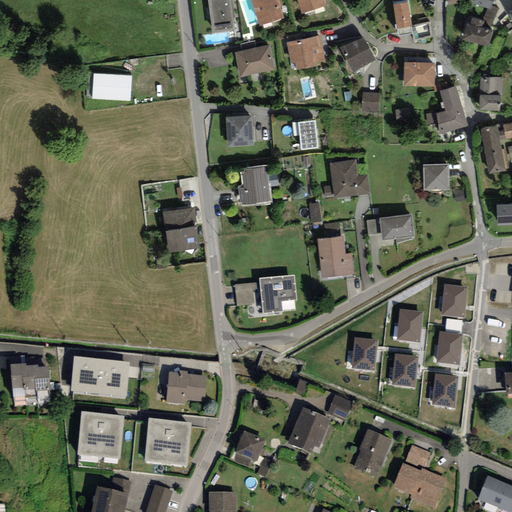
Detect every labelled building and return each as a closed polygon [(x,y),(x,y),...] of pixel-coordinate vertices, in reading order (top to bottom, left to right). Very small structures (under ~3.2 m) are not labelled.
[(230,0),(209,0),(213,31),(235,28),(230,0)] [(278,0),(251,0),(257,22),(282,16),(278,0)] [(324,0),(297,0),(302,12),(326,4),(324,0)] [(407,0),(401,0),(393,1),(396,25),(397,25),(399,33),(412,31),(407,0)] [(470,22),(466,21),(461,37),(489,44),(493,28),(482,25),(484,19),(471,15),(470,22)] [(321,34),(287,40),(292,69),(316,65),(315,62),(325,60),(321,34)] [(375,58),(363,35),(340,46),(352,70),(375,58)] [(269,43),(234,50),(240,76),(274,69),(269,43)] [(434,61),(404,60),(403,84),(434,85),(434,61)] [(133,74),(87,70),(84,95),(130,100),(133,74)] [(502,76),(480,75),(478,107),(499,108),(500,94),(501,94),(502,76)] [(455,84),(440,89),(445,109),(436,112),(438,121),(438,122),(438,128),(439,132),(454,127),(454,129),(467,124),(463,113),(464,113),(455,84)] [(380,93),(362,92),(361,111),(378,112),(380,93)] [(438,121),(436,112),(425,114),(427,123),(438,121)] [(252,114),(225,115),(227,145),(253,144),(252,114)] [(315,118),(299,119),(302,146),(318,145),(315,118)] [(505,148),(502,149),(500,138),(511,135),(511,121),(480,128),(490,173),(506,169),(506,168),(509,168),(505,148)] [(356,158),(330,161),(332,185),(323,186),(324,196),(334,195),(334,197),(369,193),(367,174),(358,175),(356,158)] [(448,162),(423,162),(424,188),(427,188),(428,190),(430,191),(433,192),(436,192),(439,192),(442,191),(444,190),(446,187),(449,187),(448,162)] [(243,186),(239,186),(241,204),(271,200),(266,164),(245,167),(245,171),(242,171),(243,186)] [(511,201),(496,203),(497,223),(511,222),(511,201)] [(319,202),(309,203),(311,222),(321,221),(319,202)] [(165,228),(196,224),(194,206),(162,210),(165,228)] [(412,212),(379,216),(380,218),(381,232),(382,237),(395,236),(396,243),(412,238),(412,235),(414,235),(412,212)] [(381,232),(380,218),(366,220),(368,234),(381,232)] [(196,224),(165,228),(168,250),(199,246),(196,224)] [(343,234),(317,237),(321,277),(354,274),(351,251),(345,252),(343,234)] [(293,278),(260,281),(263,316),(283,314),(282,303),(296,302),(293,278)] [(451,280),(433,286),(439,306),(456,300),(451,280)] [(473,324),(458,319),(454,336),(468,340),(473,324)] [(75,363),(73,398),(130,400),(131,366),(75,363)] [(27,379),(26,369),(26,366),(10,368),(13,392),(23,390),(22,379),(27,379)] [(38,371),(38,368),(26,369),(27,379),(22,379),(23,390),(24,394),(36,393),(34,381),(39,381),(38,371)] [(48,370),(38,371),(39,381),(34,381),(36,393),(36,395),(51,393),(48,370)] [(207,378),(168,374),(165,405),(191,407),(191,402),(204,403),(207,378)] [(351,404),(335,397),(327,414),(344,421),(351,404)] [(331,423),(303,410),(287,446),(311,456),(314,447),(319,449),(331,423)] [(81,415),(77,459),(119,463),(123,420),(81,415)] [(190,425),(148,422),(144,465),(187,468),(190,425)] [(394,442),(368,431),(359,451),(360,451),(353,468),(377,479),(394,442)] [(265,442),(243,433),(234,455),(236,456),(233,463),(248,469),(250,463),(255,465),(265,442)] [(430,454),(411,447),(406,460),(425,467),(430,454)] [(264,463),(260,477),(269,479),(273,465),(264,463)] [(421,472),(403,465),(393,488),(412,496),(411,499),(435,509),(447,480),(422,470),(421,472)] [(511,511),(511,489),(487,479),(477,502),(502,511),(511,511)] [(165,511),(172,493),(155,487),(146,511),(165,511)] [(125,511),(129,496),(96,489),(90,511),(125,511)] [(209,494),(208,511),(235,511),(236,494),(209,494)]
